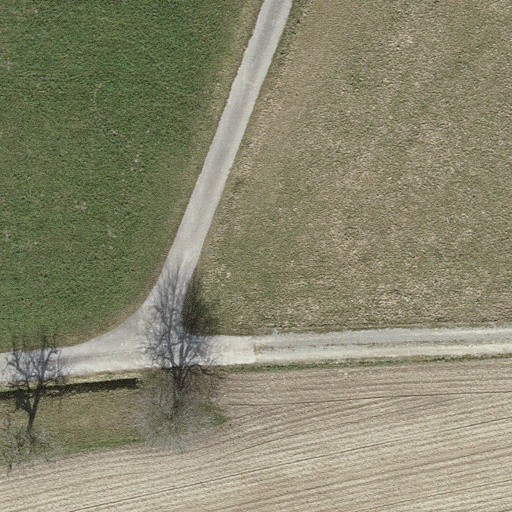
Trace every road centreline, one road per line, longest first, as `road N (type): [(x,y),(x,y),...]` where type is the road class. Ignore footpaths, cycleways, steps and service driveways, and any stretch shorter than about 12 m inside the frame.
road 1 (track): [(150,352),(280,0)]
road 2 (track): [(150,352),(511,345)]
road 3 (residential): [(0,368),(150,352)]
